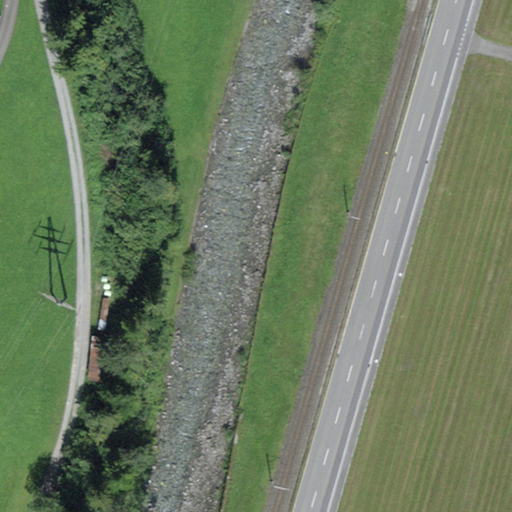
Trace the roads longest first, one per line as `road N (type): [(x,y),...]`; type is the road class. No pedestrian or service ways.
road 1 (secondary): [(455,0),(308,511)]
road 2 (track): [(60,511),(70,480),(85,259),(42,0)]
